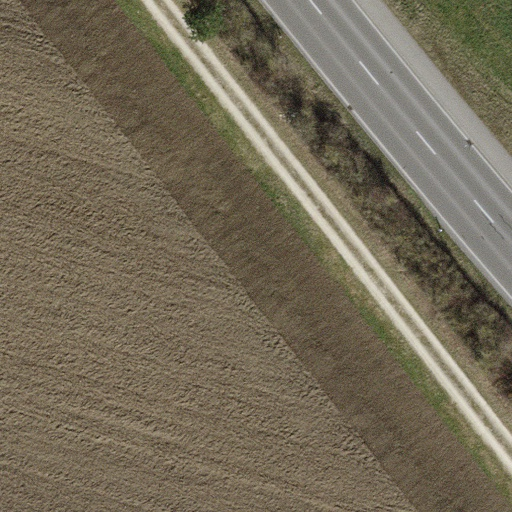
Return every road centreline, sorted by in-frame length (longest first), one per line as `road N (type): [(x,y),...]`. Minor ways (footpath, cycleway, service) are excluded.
road 1 (track): [(166,0),(511,453)]
road 2 (primary): [(308,0),(511,247)]
